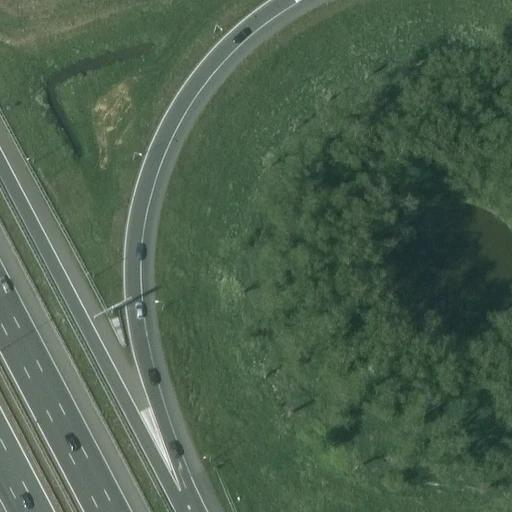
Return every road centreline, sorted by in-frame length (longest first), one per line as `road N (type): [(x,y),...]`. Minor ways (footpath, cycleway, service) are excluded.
road 1 (motorway): [(180,496),(136,314),(142,202),(186,98),(232,39),(286,0)]
road 2 (motorway): [(180,496),(0,163)]
road 3 (motorway): [(103,511),(0,312)]
road 4 (track): [(0,38),(126,0)]
